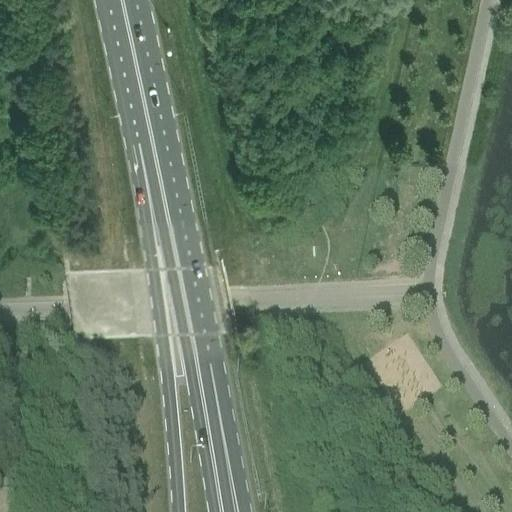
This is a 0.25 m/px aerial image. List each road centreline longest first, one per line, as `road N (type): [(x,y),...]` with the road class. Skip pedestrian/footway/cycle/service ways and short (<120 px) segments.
road 1 (primary): [(150,130),(179,511)]
road 2 (primary): [(150,130),(204,409)]
road 3 (primary): [(123,0),(150,130)]
